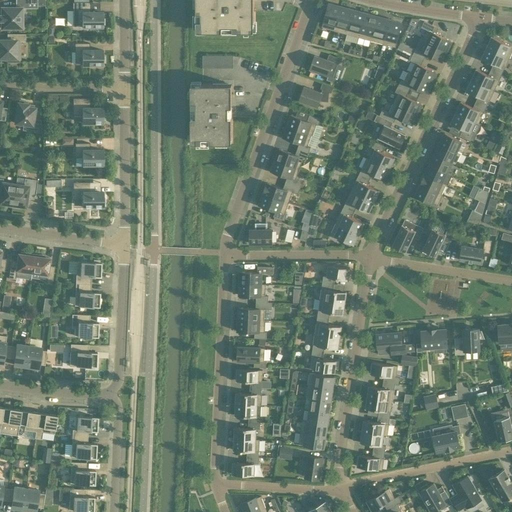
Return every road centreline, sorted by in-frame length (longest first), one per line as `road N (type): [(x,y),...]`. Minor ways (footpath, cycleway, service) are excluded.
road 1 (residential): [(224,256),(311,0)]
road 2 (residential): [(368,258),(479,18)]
road 3 (residential): [(339,488),(368,258)]
road 4 (residential): [(214,483),(224,256)]
road 5 (residential): [(511,451),(339,488)]
road 6 (residential): [(122,246),(123,89)]
road 7 (residential): [(110,394),(119,375),(122,246)]
road 8 (residential): [(511,279),(368,258)]
road 9 (residential): [(368,258),(224,256)]
road 10 (residential): [(339,488),(214,483)]
road 11 (residential): [(122,246),(0,228)]
road 12 (residential): [(123,89),(0,82)]
road 13 (residential): [(112,511),(118,409),(110,394)]
